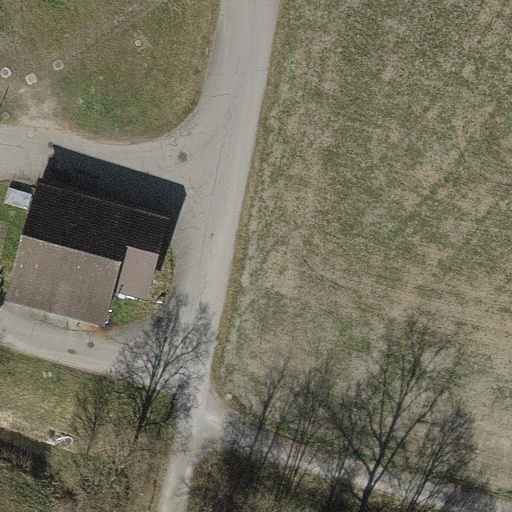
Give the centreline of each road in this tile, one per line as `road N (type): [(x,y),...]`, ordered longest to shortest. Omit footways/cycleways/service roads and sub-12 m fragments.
road 1 (track): [(188,432),(247,0)]
road 2 (track): [(188,432),(499,511)]
